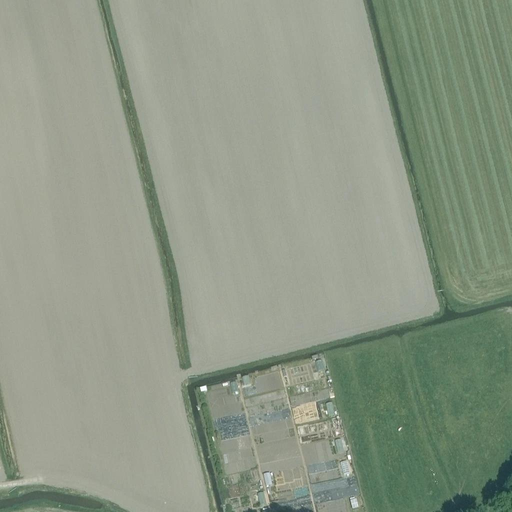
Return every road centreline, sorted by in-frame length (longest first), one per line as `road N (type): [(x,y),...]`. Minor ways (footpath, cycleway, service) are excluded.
road 1 (track): [(202,368),(174,379),(205,511)]
road 2 (track): [(140,511),(68,483),(0,483)]
